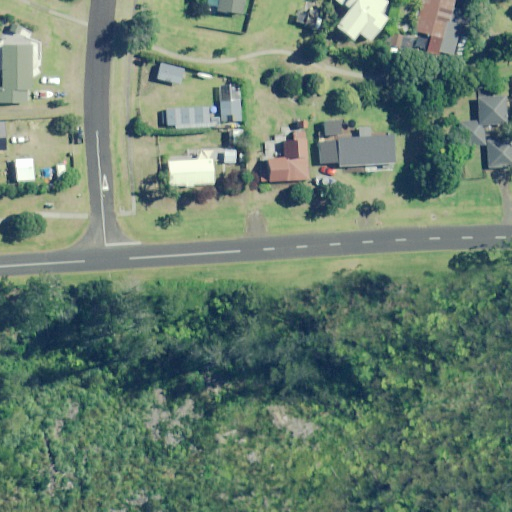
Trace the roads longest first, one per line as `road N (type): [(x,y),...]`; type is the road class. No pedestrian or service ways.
road 1 (tertiary): [(511,238),(106,261)]
road 2 (residential): [(103,0),(96,119),(106,261)]
